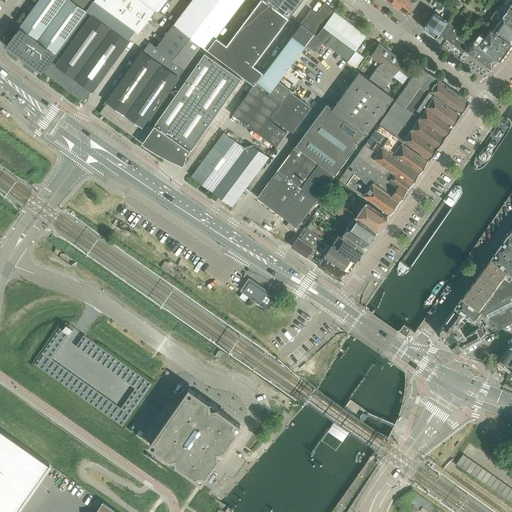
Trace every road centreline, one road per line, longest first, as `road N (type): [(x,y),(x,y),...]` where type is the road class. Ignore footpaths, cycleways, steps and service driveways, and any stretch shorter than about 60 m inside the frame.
road 1 (secondary): [(337,306),(94,150)]
road 2 (unclassified): [(253,399),(98,299),(7,265)]
road 3 (unclassified): [(337,306),(487,95)]
road 4 (residential): [(411,355),(511,216)]
road 5 (residential): [(487,95),(355,0)]
road 6 (unclassified): [(15,252),(94,150)]
road 7 (unclassified): [(75,140),(16,234),(15,252)]
